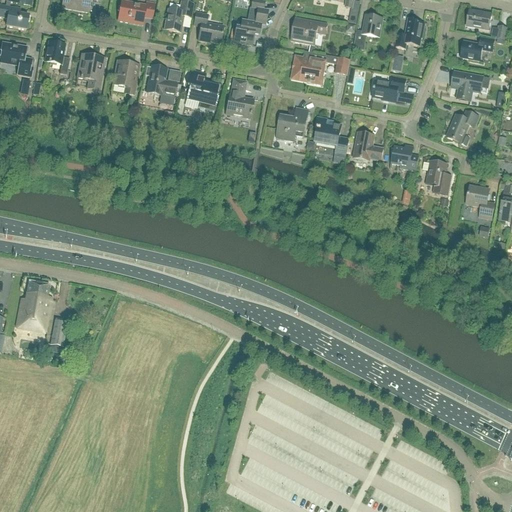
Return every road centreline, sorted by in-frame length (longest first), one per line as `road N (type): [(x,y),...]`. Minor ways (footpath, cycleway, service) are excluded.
road 1 (unclassified): [(0,262),(101,280),(216,322),(449,444),(482,491),(511,508)]
road 2 (secondary): [(511,418),(258,289),(0,226)]
road 3 (secondary): [(0,249),(137,274),(247,310),(493,435)]
road 4 (residential): [(264,75),(38,30),(44,0)]
road 5 (residential): [(410,123),(278,93),(264,75)]
road 6 (residential): [(502,179),(466,172),(462,158),(408,136),(410,123)]
